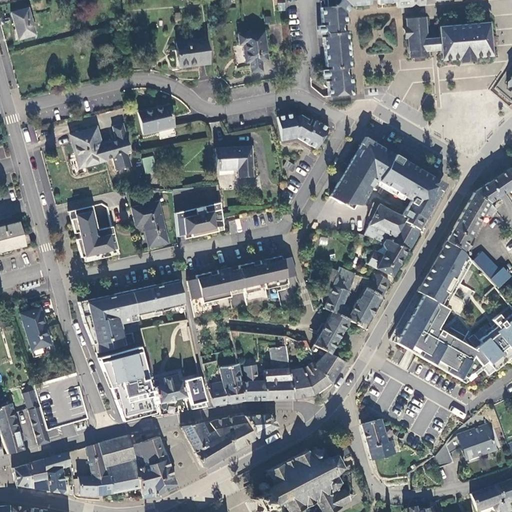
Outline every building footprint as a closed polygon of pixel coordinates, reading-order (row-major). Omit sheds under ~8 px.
[(396,2),(395,0),(342,0),(337,7),(321,8),(327,98),(347,96),(351,91),(350,77),(339,78),(339,70),(350,69),(347,32),(336,33),(336,25),(346,24),(345,14),(352,6),(371,5),(370,0),(378,0),(378,4),(396,2)] [(35,36),(27,9),(11,14),(19,41),(35,36)] [(425,18),(405,19),(406,29),(403,29),(404,40),(407,39),(408,59),(414,59),(414,62),(423,62),(423,58),(428,58),(428,52),(434,52),(441,51),(442,62),(459,60),(459,64),(473,63),(473,59),(491,58),(488,25),(439,28),(440,40),(433,40),(427,40),(425,18)] [(270,60),(266,32),(239,35),(240,46),(244,45),(246,63),(250,63),(251,73),(264,71),(263,61),(270,60)] [(210,64),(206,39),(177,42),(180,66),(199,64),(199,66),(210,64)] [(55,70),(50,52),(24,59),(29,77),(55,70)] [(173,126),(168,105),(137,112),(142,134),(173,126)] [(276,117),(281,141),(297,139),(315,149),(328,129),(312,120),(306,130),(300,126),(305,118),(300,116),(292,117),(292,115),(276,117)] [(100,143),(96,128),(70,134),(72,142),(71,142),(77,167),(104,160),(104,159),(111,157),(115,170),(126,167),(125,161),(128,160),(125,151),(129,150),(122,125),(112,127),(115,139),(100,143)] [(360,206),(375,181),(410,202),(399,219),(401,220),(401,222),(417,231),(417,230),(414,227),(419,218),(423,221),(440,190),(438,189),(436,182),(437,180),(401,159),(399,162),(392,158),(394,155),(370,141),(369,143),(363,145),(361,143),(328,198),(329,198),(331,197),(337,202),(337,203),(340,205),(360,206)] [(252,176),(250,146),(215,148),(216,169),(238,168),(238,177),(252,176)] [(154,173),(153,161),(143,162),(145,174),(154,173)] [(489,204),(511,189),(511,172),(509,169),(490,182),(475,192),(489,204)] [(488,205),(489,204),(475,192),(472,197),(445,242),(461,252),(483,215),(486,217),(488,214),(491,217),(495,211),(488,205)] [(166,243),(157,202),(130,208),(135,227),(142,225),(147,248),(166,243)] [(219,203),(204,206),(205,213),(220,209),(219,203)] [(372,219),(368,225),(364,236),(370,238),(384,244),(384,243),(385,242),(386,241),(387,240),(391,242),(390,243),(405,251),(406,251),(417,231),(401,222),(401,220),(399,219),(378,206),(374,204),(369,217),(372,219)] [(92,206),(68,212),(74,233),(78,232),(76,222),(94,217),(92,206)] [(196,214),(182,217),(184,235),(190,233),(191,237),(217,231),(216,227),(222,226),(220,209),(205,213),(204,206),(195,208),(196,214)] [(195,208),(175,212),(177,236),(184,235),(182,217),(196,214),(195,208)] [(80,238),(76,239),(81,257),(84,256),(85,261),(100,257),(99,253),(117,248),(112,226),(97,229),(94,217),(76,222),(78,232),(80,238)] [(423,221),(419,218),(414,227),(417,230),(423,221)] [(239,219),(229,220),(230,231),(240,230),(239,219)] [(0,250),(6,249),(23,245),(17,223),(0,227),(0,250)] [(391,242),(387,240),(386,241),(385,242),(384,243),(384,244),(384,245),(384,247),(384,249),(385,250),(386,251),(383,257),(374,253),(367,265),(390,277),(405,251),(390,243),(391,242)] [(395,344),(407,351),(410,347),(422,354),(419,358),(433,366),(435,362),(448,370),(445,374),(459,382),(461,377),(465,380),(478,369),(480,372),(484,369),(482,366),(486,363),(494,373),(511,358),(511,315),(504,322),(499,316),(492,321),(497,328),(478,342),(481,345),(473,351),(436,330),(448,311),(444,309),(440,306),(454,282),(459,284),(472,262),(471,261),(464,253),(461,252),(445,242),(417,291),(424,294),(423,296),(395,344)] [(117,248),(99,253),(100,257),(118,253),(117,248)] [(481,252),(471,261),(472,262),(488,279),(498,271),(481,252)] [(282,260),(282,256),(239,266),(239,269),(232,271),(231,267),(196,275),(197,278),(190,280),(194,299),(201,297),(202,303),(231,297),(229,291),(243,288),(244,294),(260,290),(258,284),(264,283),(266,289),(288,284),(287,278),(282,260)] [(291,258),(282,260),(287,278),(296,276),(291,258)] [(343,273),(344,271),(338,269),(336,273),(331,285),(333,286),(346,292),(347,292),(348,290),(350,285),(349,285),(351,280),(353,276),(348,273),(348,274),(347,274),(343,273)] [(380,297),(388,282),(374,276),(367,289),(380,297)] [(136,316),(153,312),(153,313),(168,310),(168,309),(184,305),(178,279),(161,283),(162,286),(155,288),(154,285),(131,290),(136,316)] [(444,309),(459,284),(454,282),(440,306),(444,309)] [(129,284),(92,291),(94,298),(99,297),(113,294),(131,290),(129,284)] [(328,354),(347,320),(336,314),(339,307),(346,292),(333,286),(323,310),(331,313),(312,346),(325,353),(328,354)] [(362,328),(380,297),(367,289),(366,289),(359,301),(358,301),(351,313),(347,320),(362,328)] [(77,302),(84,325),(92,345),(94,344),(123,335),(121,324),(130,322),(129,318),(136,316),(131,290),(113,294),(114,297),(107,298),(107,301),(101,303),(99,297),(94,298),(77,302)] [(347,292),(346,292),(339,307),(344,310),(352,292),(348,290),(347,292)] [(101,303),(107,301),(107,298),(114,297),(113,294),(99,297),(101,303)] [(336,314),(347,320),(351,313),(344,310),(339,307),(336,314)] [(50,344),(38,308),(19,315),(31,350),(50,344)] [(123,335),(94,344),(96,353),(126,345),(123,335)] [(312,346),(309,352),(312,359),(314,361),(325,353),(312,346)] [(407,351),(419,358),(422,354),(410,347),(407,351)] [(240,384),(244,401),(267,400),(293,398),(288,372),(284,348),(270,349),(273,371),(263,371),(264,382),(256,383),(245,383),(241,383),(240,384)] [(314,366),(330,381),(343,362),(328,354),(325,353),(314,361),(314,365),(314,366)] [(141,415),(159,410),(157,404),(152,381),(150,372),(146,358),(138,360),(141,375),(144,374),(146,381),(125,386),(124,386),(129,406),(135,404),(138,413),(140,412),(141,415)] [(253,361),(243,362),(245,383),(256,383),(253,361)] [(433,366),(445,374),(448,370),(435,362),(433,366)] [(465,385),(483,371),(488,377),(494,373),(486,363),(482,366),(484,369),(480,372),(478,369),(465,380),(461,377),(459,382),(465,385)] [(121,377),(117,365),(102,369),(107,381),(121,377)] [(328,383),(330,381),(314,366),(314,365),(312,367),(309,365),(305,368),(303,365),(299,368),(300,370),(301,370),(301,371),(306,380),(305,381),(308,389),(312,395),(328,383)] [(223,390),(226,404),(244,401),(240,384),(241,383),(237,366),(219,369),(222,384),(223,390)] [(288,372),(293,398),(312,395),(308,389),(305,381),(306,380),(301,371),(301,370),(300,370),(288,372)] [(152,381),(157,404),(184,398),(179,376),(152,381)] [(107,381),(109,386),(123,382),(121,377),(107,381)] [(56,393),(52,379),(39,383),(43,396),(56,393)] [(109,386),(117,409),(129,406),(124,386),(125,386),(124,382),(123,382),(109,386)] [(222,384),(207,387),(208,392),(223,390),(222,384)] [(208,392),(212,406),(226,404),(223,390),(208,392)] [(23,394),(28,409),(37,407),(32,391),(23,394)] [(0,432),(16,428),(10,404),(0,407),(0,432)] [(38,445),(48,442),(38,406),(37,407),(28,409),(27,410),(38,445)] [(268,414),(243,417),(256,438),(275,427),(268,414)] [(243,417),(212,422),(210,423),(209,424),(209,425),(214,432),(219,438),(225,435),(234,451),(256,438),(243,417)] [(360,425),(370,460),(393,454),(389,442),(384,443),(377,421),(360,425)] [(193,453),(209,444),(205,437),(201,430),(204,428),(201,424),(181,428),(181,429),(193,453)] [(454,435),(445,447),(444,444),(431,457),(436,469),(452,463),(448,455),(458,447),(462,458),(465,457),(467,463),(479,459),(478,456),(494,450),(485,425),(454,435)] [(0,435),(7,454),(22,449),(16,428),(0,432),(0,435)] [(219,438),(214,432),(208,435),(205,437),(209,444),(193,453),(201,467),(205,468),(234,451),(225,435),(219,438)] [(101,457),(111,493),(139,488),(135,468),(136,468),(132,452),(130,446),(128,436),(113,439),(97,444),(99,457),(101,457)] [(147,465),(165,460),(156,438),(134,445),(135,452),(137,458),(145,456),(147,465)] [(105,494),(111,493),(101,457),(99,457),(97,444),(85,447),(91,477),(79,477),(79,495),(89,495),(92,495),(105,494)] [(305,448),(305,450),(265,470),(267,473),(265,475),(265,476),(268,475),(272,484),(267,487),(264,484),(260,483),(258,484),(257,488),(259,490),(261,494),(256,497),(251,496),(251,499),(254,500),(259,509),(257,511),(258,511),(260,511),(261,510),(264,508),(268,511),(276,511),(277,508),(276,505),(281,502),(283,506),(287,511),(286,511),(301,511),(301,509),(315,502),(319,511),(330,511),(339,508),(338,505),(347,501),(342,490),(336,492),(335,491),(336,489),(334,488),(336,485),(339,485),(339,482),(337,482),(333,475),(339,470),(342,471),(342,468),(340,467),(334,457),(336,455),(334,454),(332,457),(324,457),(321,452),(323,449),(321,448),(319,451),(314,450),(313,447),(312,447),(312,450),(307,453),(306,451),(307,448),(305,448)] [(69,452),(42,460),(48,491),(60,493),(63,490),(62,472),(61,469),(66,467),(70,466),(69,452)] [(153,497),(154,496),(157,495),(171,487),(174,484),(165,460),(147,465),(145,456),(137,458),(135,452),(132,452),(136,468),(135,468),(139,488),(142,498),(147,498),(150,498),(153,497)] [(48,491),(42,460),(26,464),(31,485),(33,485),(32,482),(40,480),(41,490),(48,491)] [(31,485),(26,464),(12,468),(16,485),(31,488),(31,485)] [(511,479),(498,485),(505,503),(507,502),(511,499),(511,479)] [(505,503),(498,485),(471,495),(473,501),(473,505),(475,507),(477,510),(477,511),(479,511),(495,507),(496,511),(511,511),(507,502),(505,503)]
